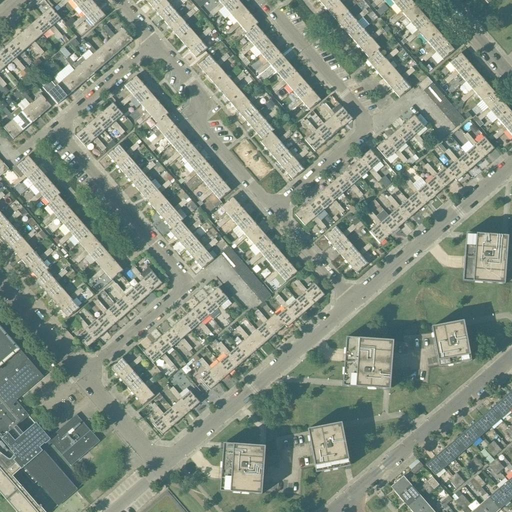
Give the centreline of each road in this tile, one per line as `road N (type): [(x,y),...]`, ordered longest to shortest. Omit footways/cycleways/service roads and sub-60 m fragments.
road 1 (residential): [(83,374),(182,283),(181,270),(58,129),(156,39)]
road 2 (residential): [(271,211),(359,133),(363,120),(263,0)]
road 3 (residential): [(161,466),(351,303)]
road 4 (residential): [(347,501),(511,358)]
road 5 (residential): [(351,303),(511,166)]
road 6 (residential): [(271,211),(210,138),(195,85),(156,39)]
road 7 (residential): [(0,279),(83,374)]
road 8 (residential): [(351,303),(271,211)]
road 9 (residential): [(83,374),(161,466)]
